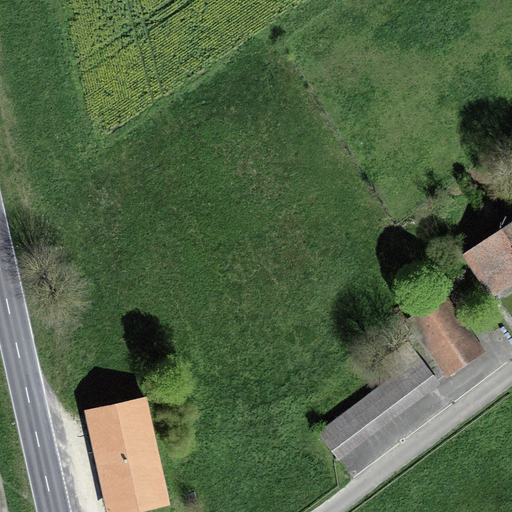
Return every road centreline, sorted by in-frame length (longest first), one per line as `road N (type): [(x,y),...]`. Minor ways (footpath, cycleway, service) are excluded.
road 1 (secondary): [(50,511),(0,282)]
road 2 (track): [(511,377),(329,511)]
